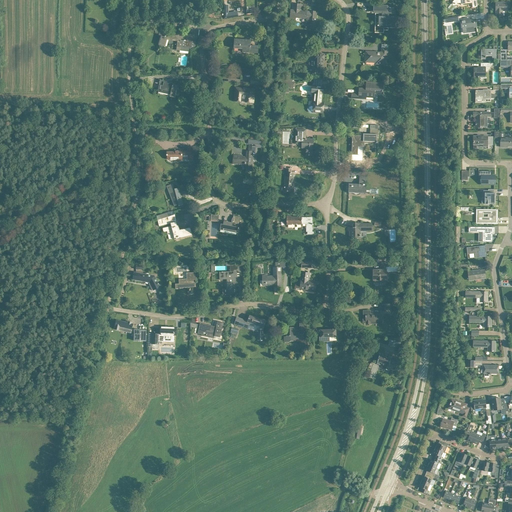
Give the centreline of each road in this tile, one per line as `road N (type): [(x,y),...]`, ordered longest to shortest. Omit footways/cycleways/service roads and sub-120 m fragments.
road 1 (residential): [(329,206),(223,203),(210,186),(205,38),(209,29),(270,15),(282,0)]
road 2 (track): [(108,304),(135,198),(128,72),(134,16)]
road 3 (secondary): [(428,231),(424,0)]
road 4 (residential): [(108,304),(188,316),(234,305),(302,313),(325,301)]
road 5 (residential): [(329,206),(349,25),(338,0)]
road 6 (residential): [(486,31),(463,51),(463,153),(470,162),(509,163)]
road 7 (secondary): [(391,481),(419,403),(427,317)]
road 8 (secondary): [(427,317),(413,401),(385,479)]
